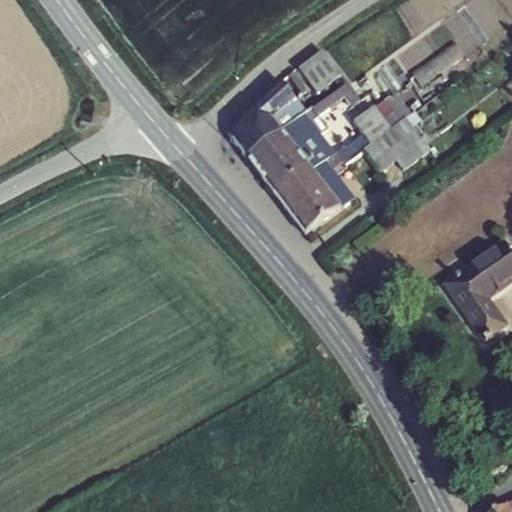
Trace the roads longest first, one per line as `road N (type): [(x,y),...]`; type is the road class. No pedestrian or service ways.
road 1 (secondary): [(183,155),(366,376),(439,511)]
road 2 (unclassified): [(183,155),(270,69),(363,0)]
road 3 (unclassified): [(148,115),(0,194)]
road 4 (secondary): [(57,0),(148,115)]
